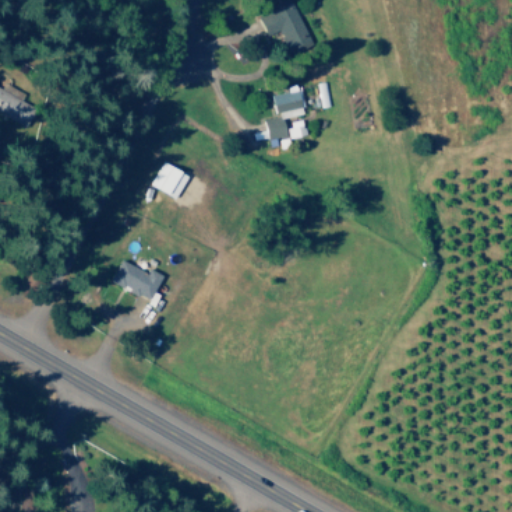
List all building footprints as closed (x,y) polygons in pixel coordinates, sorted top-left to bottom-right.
[(256,15),(263,35),(277,29),(286,49),(307,40),(291,1),(256,15)] [(269,94),(273,116),(261,118),(265,139),(284,136),(280,117),(300,113),(294,84),(284,85),(285,91),(269,94)] [(9,93),(0,87),(0,113),(23,125),(33,107),(16,98),(19,92),(12,88),(9,93)] [(302,135),(300,119),(285,121),(286,137),(302,135)] [(171,198),(185,174),(160,160),(147,183),(171,198)] [(143,272),(120,259),(109,279),(146,300),(160,274),(146,267),(143,272)]
